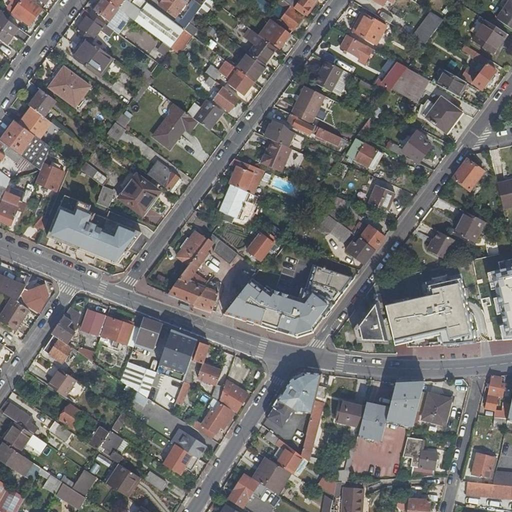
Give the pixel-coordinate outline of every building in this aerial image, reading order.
[(41,10),(26,0),(19,0),(19,1),(10,13),(15,17),(13,19),(19,23),(20,21),(28,27),(41,10)] [(119,12),(101,0),(98,0),(91,11),(110,25),(119,12)] [(162,44),(171,50),(184,33),(184,32),(174,24),(147,4),(141,12),(130,4),(133,0),(101,0),(119,12),(162,44)] [(176,19),(189,0),(159,0),(162,2),(160,6),(176,19)] [(202,8),(196,16),(201,20),(213,4),(208,0),(202,8)] [(282,2),(279,0),(271,0),(271,1),(290,15),(282,26),(291,33),(302,19),(294,13),(295,11),(294,11),(282,2)] [(283,0),(282,2),(294,11),(296,9),(304,16),(315,0),(283,0)] [(511,1),(510,0),(509,0),(496,19),(511,29),(511,1)] [(196,16),(202,8),(193,1),(188,8),(192,12),(184,23),(178,19),(174,24),(184,32),(189,25),(196,16)] [(104,25),(89,13),(75,31),(84,38),(90,42),(104,25)] [(411,38),(421,45),(433,29),(440,20),(428,13),(411,38)] [(383,27),(360,14),(350,33),(373,46),(383,27)] [(6,22),(2,15),(0,18),(0,29),(13,39),(19,31),(6,22)] [(506,35),(481,20),(472,34),(475,36),(471,42),(493,56),(506,35)] [(184,32),(184,33),(187,35),(193,39),(198,32),(189,25),(184,32)] [(214,35),(216,29),(207,26),(205,33),(214,35)] [(290,35),(280,28),(268,43),(278,51),(290,35)] [(0,42),(7,47),(13,39),(0,29),(0,42)] [(187,35),(184,33),(171,50),(174,53),(187,35)] [(372,52),(346,37),(340,48),(360,60),(359,63),(366,67),(368,63),(366,62),(372,52)] [(90,42),(84,38),(77,47),(81,50),(75,59),(101,78),(114,60),(90,42)] [(260,38),(248,54),(263,65),(270,56),(267,53),(272,47),(260,38)] [(165,59),(171,50),(162,44),(156,52),(165,59)] [(489,62),(464,47),(461,51),(485,67),(478,74),(469,69),(463,78),(472,83),(479,89),(494,71),(487,65),(489,62)] [(234,60),(240,64),(247,56),(241,51),(234,60)] [(240,64),(235,71),(237,72),(253,84),(265,67),(263,65),(248,54),(247,56),(240,64)] [(235,75),(237,72),(235,71),(216,57),(214,59),(222,65),(221,67),(230,74),(231,72),(235,75)] [(350,74),(325,62),(312,85),(329,94),(331,91),(339,95),(350,74)] [(404,68),(395,63),(380,83),(388,88),(404,68)] [(137,78),(146,84),(153,75),(144,68),(137,78)] [(404,68),(388,88),(413,101),(426,80),(404,68)] [(88,88),(62,69),(54,79),(58,81),(50,92),(73,109),(88,88)] [(464,83),(443,71),(435,85),(456,97),(464,83)] [(253,84),(237,72),(235,75),(232,78),(228,83),(226,86),(242,98),(253,84)] [(238,100),(210,79),(206,84),(219,93),(212,102),(228,114),(238,100)] [(150,87),(146,84),(133,101),(137,104),(150,87)] [(303,86),(289,114),(310,124),(325,96),(303,86)] [(57,103),(40,91),(28,108),(29,108),(45,120),(57,103)] [(460,113),(439,97),(432,105),(429,110),(423,118),(444,134),(460,113)] [(195,104),(187,115),(198,123),(210,132),(224,113),(207,101),(201,109),(195,104)] [(424,107),(429,110),(432,105),(428,102),(424,107)] [(187,115),(174,105),(170,110),(170,116),(154,138),(170,150),(184,131),(189,134),(198,123),(187,115)] [(45,120),(29,108),(18,124),(34,136),(46,121),(45,120)] [(289,114),(288,114),(285,120),(292,123),(290,125),(311,135),(313,131),(319,134),(317,137),(335,146),(339,138),(310,124),(289,114)] [(122,115),(116,124),(124,130),(131,121),(122,115)] [(366,118),(354,134),(360,137),(372,120),(366,118)] [(18,124),(13,121),(0,139),(0,141),(23,158),(32,165),(35,167),(49,147),(34,136),(18,124)] [(124,130),(116,124),(108,135),(118,143),(126,132),(124,130)] [(268,124),(262,136),(270,140),(278,144),(284,131),(268,124)] [(389,143),(386,149),(401,156),(403,152),(417,163),(428,146),(422,141),(424,138),(415,131),(401,149),(389,143)] [(384,154),(357,138),(345,153),(365,166),(366,165),(373,170),(384,154)] [(278,144),(270,140),(266,150),(267,151),(265,156),(263,155),(260,163),(280,172),(290,149),(278,144)] [(0,141),(0,162),(4,156),(0,153),(0,150),(19,164),(23,158),(0,141)] [(49,147),(35,167),(40,171),(42,165),(50,148),(49,147)] [(297,172),(304,155),(295,151),(288,168),(297,172)] [(23,158),(19,164),(15,169),(21,174),(32,165),(23,158)] [(264,171),(232,158),(227,164),(235,167),(228,184),(246,190),(254,194),(264,171)] [(466,159),(452,178),(469,189),(482,171),(466,159)] [(157,162),(147,176),(160,186),(170,172),(157,162)] [(40,171),(35,184),(54,192),(61,173),(42,165),(40,171)] [(85,165),(81,170),(103,186),(107,181),(85,165)] [(170,172),(160,186),(169,192),(179,178),(170,172)] [(137,176),(118,200),(141,217),(159,194),(137,176)] [(179,178),(169,192),(171,194),(182,181),(179,178)] [(511,178),(494,182),(500,207),(511,203),(511,178)] [(228,184),(227,183),(221,202),(217,200),(213,209),(221,212),(218,217),(229,221),(231,217),(237,219),(240,211),(237,210),(238,206),(241,207),(242,204),(240,203),(241,200),(244,201),(247,192),(245,192),(246,190),(228,184)] [(374,184),(366,203),(385,210),(392,192),(374,184)] [(27,203),(32,191),(26,189),(21,201),(27,203)] [(114,193),(103,189),(96,205),(108,209),(114,193)] [(2,194),(0,199),(0,200),(12,205),(11,207),(17,209),(16,213),(22,215),(27,203),(21,201),(2,194)] [(90,206),(63,195),(46,237),(117,266),(119,265),(134,230),(88,211),(90,206)] [(326,202),(322,212),(373,248),(382,236),(367,225),(365,227),(357,222),(354,226),(340,216),(347,204),(333,198),(330,203),(326,202)] [(297,210),(295,212),(321,231),(331,234),(350,248),(347,252),(362,263),(373,248),(322,212),(305,199),(297,210)] [(0,221),(11,226),(16,213),(17,209),(11,207),(12,205),(0,200),(0,221)] [(483,221),(464,211),(454,229),(473,240),(483,221)] [(32,227),(41,233),(47,219),(42,216),(32,227)] [(174,256),(186,265),(205,239),(193,230),(174,256)] [(456,240),(438,230),(434,239),(436,241),(431,250),(446,259),(456,240)] [(186,265),(176,278),(178,279),(168,293),(212,309),(219,287),(208,282),(205,286),(202,285),(201,286),(199,285),(203,279),(192,272),(207,251),(206,250),(212,242),(214,244),(211,251),(227,264),(235,253),(209,233),(205,239),(186,265)] [(274,239),(257,233),(244,250),(258,261),(271,244),(274,246),(278,241),(274,239)] [(478,269),(505,262),(503,253),(476,260),(478,269)] [(353,276),(312,261),(303,286),(300,285),(296,295),(272,291),(265,284),(263,286),(250,277),(249,278),(240,290),(223,313),(301,338),(313,329),(337,297),(353,276)] [(230,282),(240,290),(249,278),(239,270),(230,282)] [(395,303),(386,305),(388,316),(390,324),(394,345),(414,340),(424,338),(432,336),(431,333),(438,331),(439,335),(442,346),(447,345),(460,344),(476,343),(468,306),(462,275),(448,278),(448,275),(434,278),(434,281),(428,282),(430,294),(425,295),(411,298),(395,303)] [(0,276),(0,291),(3,294),(7,297),(14,301),(23,286),(0,276)] [(511,276),(493,281),(504,339),(511,338),(511,276)] [(428,282),(422,283),(425,295),(430,294),(428,282)] [(22,289),(26,301),(28,301),(37,307),(39,305),(41,306),(49,294),(45,284),(29,290),(28,287),(22,289)] [(390,324),(388,316),(382,317),(377,295),(352,321),(360,341),(388,343),(384,325),(390,324)] [(14,301),(7,297),(0,308),(0,320),(11,328),(20,315),(22,316),(26,309),(14,301)] [(68,306),(50,332),(53,334),(67,343),(75,332),(68,327),(72,321),(75,324),(81,315),(68,306)] [(102,316),(86,310),(80,329),(96,334),(102,316)] [(119,342),(130,346),(134,335),(137,327),(111,318),(105,337),(111,339),(109,345),(116,348),(119,342)] [(137,327),(134,335),(153,342),(151,349),(161,353),(169,329),(140,318),(137,327)] [(169,329),(161,353),(155,370),(154,372),(182,381),(183,377),(185,370),(190,357),(195,340),(169,329)] [(67,343),(53,334),(42,349),(62,362),(73,347),(67,343)] [(195,340),(190,357),(201,362),(208,345),(195,340)] [(94,349),(78,344),(77,349),(91,359),(94,349)] [(146,395),(154,372),(155,370),(126,359),(119,378),(136,389),(146,395)] [(219,369),(201,362),(196,375),(202,378),(201,380),(209,384),(210,381),(214,383),(219,369)] [(75,378),(58,367),(46,385),(63,396),(75,378)] [(185,370),(183,377),(191,382),(193,383),(194,379),(193,378),(194,373),(185,370)] [(315,386),(318,373),(301,372),(290,377),(264,418),(280,431),(291,418),(288,416),(293,411),(308,416),(315,386)] [(499,377),(490,375),(482,406),(491,408),(499,377)] [(191,382),(183,377),(182,381),(175,400),(182,402),(188,384),(190,385),(191,382)] [(396,380),(392,380),(386,404),(382,420),(407,427),(408,424),(420,379),(396,380)] [(504,418),(503,421),(511,423),(511,382),(511,383),(507,405),(504,416),(504,418)] [(223,386),(214,383),(210,395),(218,400),(223,386)] [(234,411),(235,411),(245,396),(224,383),(223,386),(218,400),(221,402),(234,411)] [(304,433),(298,454),(306,460),(306,461),(324,388),(315,386),(308,414),(304,433)] [(136,389),(131,396),(143,404),(148,397),(146,395),(136,389)] [(438,396),(427,393),(420,418),(443,424),(449,400),(438,397),(438,396)] [(367,421),(369,414),(367,414),(370,400),(364,399),(363,406),(358,425),(356,433),(362,434),(365,421),(367,421)] [(334,420),(358,425),(363,406),(339,400),(334,420)] [(382,420),(386,404),(370,400),(367,414),(369,414),(367,421),(365,421),(362,434),(378,438),(382,420)] [(4,401),(0,406),(0,410),(26,428),(25,428),(32,432),(32,433),(36,428),(29,423),(32,419),(4,401)] [(83,411),(68,401),(58,416),(73,425),(83,411)] [(234,411),(221,402),(214,412),(221,417),(216,424),(222,428),(234,411)] [(497,414),(504,416),(507,405),(500,404),(497,414)] [(106,428),(107,426),(89,413),(86,417),(87,421),(94,425),(96,423),(98,424),(99,423),(106,428)] [(122,432),(127,415),(120,413),(114,430),(122,432)] [(503,421),(504,418),(491,415),(489,423),(502,426),(503,421)] [(71,430),(54,419),(48,427),(66,439),(71,430)] [(25,428),(15,421),(3,440),(4,441),(19,451),(32,432),(25,428)] [(97,445),(108,429),(106,428),(99,423),(98,424),(88,439),(97,445)] [(179,427),(170,440),(176,443),(176,444),(185,431),(179,427)] [(121,434),(112,429),(100,446),(116,457),(120,451),(113,447),(121,434)] [(298,454),(268,430),(264,436),(279,446),(272,455),(277,459),(275,463),(290,473),(292,470),(297,473),(306,460),(298,454)] [(185,431),(176,444),(185,449),(197,457),(206,445),(185,431)] [(405,435),(400,453),(411,456),(408,465),(410,465),(408,476),(428,474),(433,453),(418,449),(420,439),(405,435)] [(19,451),(4,441),(0,447),(0,460),(31,481),(39,467),(40,465),(19,451)] [(178,459),(185,449),(176,444),(176,443),(163,462),(170,467),(176,458),(178,459)] [(339,481),(344,480),(353,444),(349,443),(343,469),(333,469),(333,481),(334,481),(339,481)] [(197,457),(185,449),(178,459),(176,458),(170,467),(185,477),(198,458),(197,457)] [(494,458),(475,453),(470,472),(489,477),(494,458)] [(99,454),(96,460),(109,466),(112,461),(99,454)] [(288,473),(266,458),(253,479),(276,494),(288,473)] [(132,498),(144,477),(120,463),(108,484),(132,498)] [(63,480),(40,465),(39,467),(49,474),(44,481),(58,489),(63,480)] [(149,470),(144,478),(160,488),(166,480),(149,470)] [(511,470),(493,470),(490,483),(511,484),(511,470)] [(242,474),(227,498),(242,508),(258,484),(242,474)] [(332,481),(323,474),(316,485),(331,496),(332,492),(332,481)] [(77,477),(71,485),(78,489),(83,481),(77,477)] [(71,485),(63,480),(58,489),(55,495),(78,509),(86,495),(78,489),(71,485)] [(0,510),(3,511),(15,511),(23,497),(0,481),(0,510)] [(107,490),(94,481),(86,493),(99,501),(107,490)] [(511,484),(490,483),(464,481),(464,495),(511,498),(511,484)] [(359,511),(360,487),(340,486),(339,511),(359,511)] [(100,504),(88,496),(82,507),(90,511),(105,511),(106,511),(98,507),(100,504)] [(329,511),(330,510),(331,502),(323,496),(320,511),(329,511)] [(425,511),(426,498),(407,498),(406,511),(425,511)]
